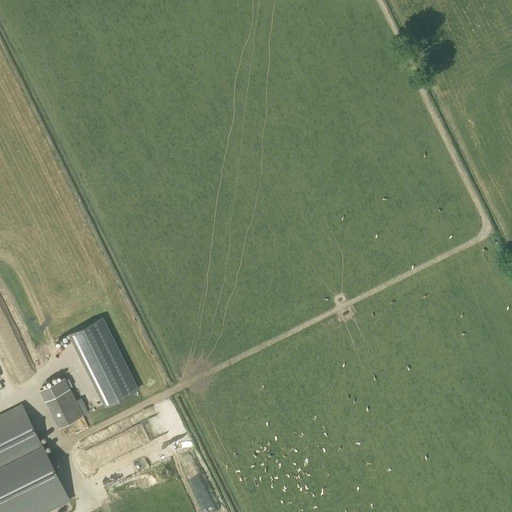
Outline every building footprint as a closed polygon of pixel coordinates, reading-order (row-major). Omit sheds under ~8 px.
[(104,406),(139,389),(102,316),(67,333),(104,406)] [(83,415),(70,389),(70,388),(64,377),(38,389),(44,401),(45,401),(58,428),(83,415)] [(0,393),(1,397),(14,393),(11,382),(0,385),(0,383),(0,393)] [(0,511),(36,511),(67,496),(45,451),(21,405),(0,415),(0,511)] [(162,412),(140,421),(146,439),(169,431),(162,412)] [(106,479),(108,484),(119,481),(117,475),(106,479)]
